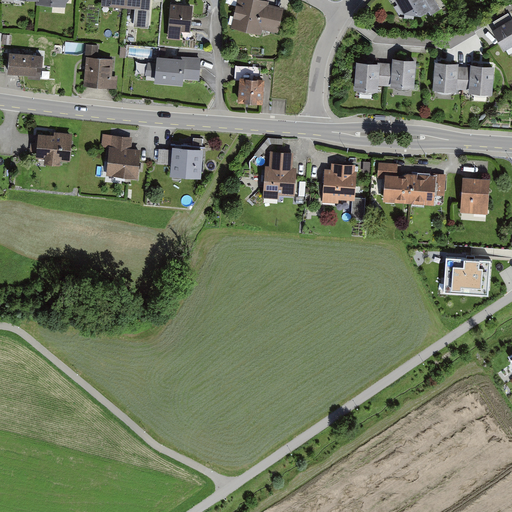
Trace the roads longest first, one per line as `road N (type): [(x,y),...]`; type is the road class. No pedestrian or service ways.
road 1 (residential): [(511,297),(193,511)]
road 2 (tertiary): [(313,129),(0,100)]
road 3 (tertiary): [(313,129),(364,141),(456,140)]
road 4 (tertiary): [(456,140),(418,130),(313,129)]
